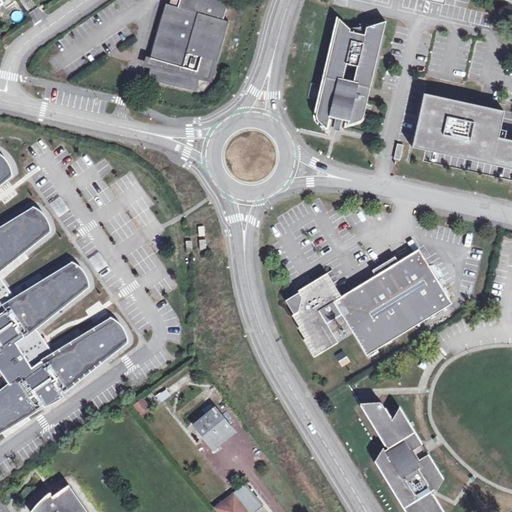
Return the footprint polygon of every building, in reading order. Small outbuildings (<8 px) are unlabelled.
[(0,0),(0,5),(2,3),(6,8),(14,2),(12,0),(0,0)] [(134,0),(115,0),(114,1),(121,12),(136,3),(134,0)] [(177,0),(176,6),(165,3),(146,80),(195,91),(198,79),(207,81),(208,76),(216,78),(229,19),(223,18),(227,0),(177,0)] [(319,121),(327,129),(332,109),(338,111),(337,117),(343,119),(344,112),(350,114),(348,124),(358,121),(362,119),(364,117),(386,21),(371,25),(371,28),(367,27),(365,34),(350,31),(351,29),(339,18),(317,112),(317,116),(319,121)] [(424,93),(412,147),(511,168),(511,140),(504,138),(506,130),(499,128),(503,110),(424,93)] [(343,119),(337,117),(334,129),(340,131),(343,119)] [(404,144),(398,143),(394,158),(400,159),(404,144)] [(0,365),(3,370),(10,380),(0,387),(0,427),(44,399),(46,402),(51,399),(52,400),(53,401),(54,400),(55,400),(55,399),(55,397),(66,390),(63,386),(129,334),(127,326),(124,321),(118,314),(112,310),(56,347),(49,338),(36,320),(89,279),(87,271),(84,266),(79,259),(72,255),(16,292),(10,284),(0,269),(0,262),(49,223),(47,216),(44,211),(39,204),(32,200),(0,221),(0,175),(9,168),(8,161),(5,156),(0,149),(0,365)] [(302,295),(297,310),(292,314),(299,326),(298,327),(305,338),(303,339),(314,357),(330,347),(338,341),(326,322),(340,313),(366,353),(451,300),(419,248),(406,256),(341,296),(336,287),(326,273),(298,290),(302,295)] [(297,310),(302,295),(290,301),(297,310)] [(161,402),(171,395),(166,388),(156,395),(161,402)] [(142,396),(131,405),(140,416),(151,407),(142,396)] [(388,447),(385,449),(383,446),(375,459),(407,511),(444,511),(436,498),(430,489),(432,488),(433,487),(435,490),(443,477),(426,451),(428,449),(426,446),(425,444),(423,445),(399,406),(393,419),(382,402),(381,401),(379,400),(360,402),(388,447)] [(204,410),(208,416),(196,426),(213,446),(233,430),(212,404),(204,410)] [(91,511),(75,487),(59,498),(56,495),(54,495),(51,495),(49,496),(46,497),(43,499),(39,502),(37,503),(34,507),(32,510),(31,511),(91,511)] [(215,507),(218,511),(249,511),(234,492),(215,507)]
